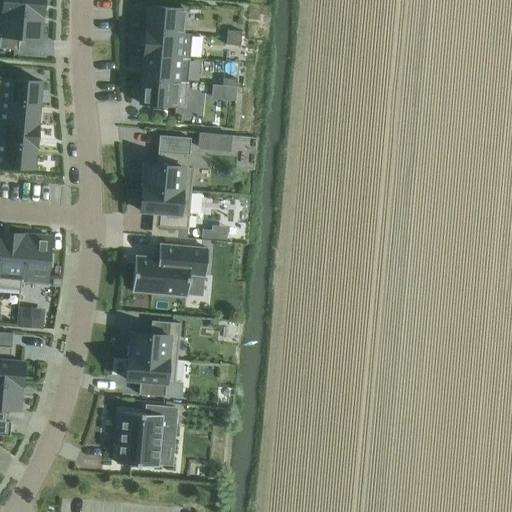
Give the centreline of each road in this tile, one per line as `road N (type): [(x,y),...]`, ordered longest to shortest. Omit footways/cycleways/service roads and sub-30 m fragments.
road 1 (residential): [(13,511),(65,403),(92,218)]
road 2 (residential): [(92,218),(80,0)]
